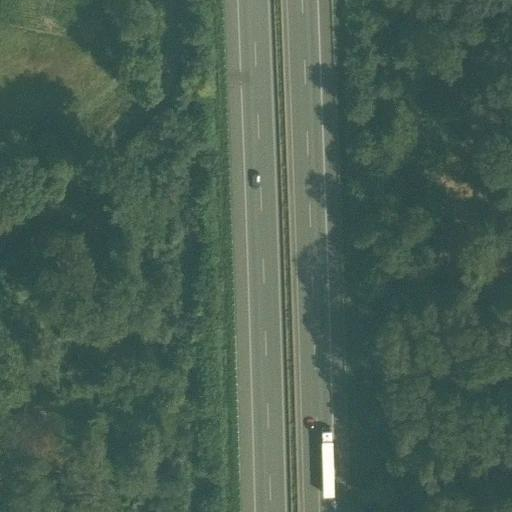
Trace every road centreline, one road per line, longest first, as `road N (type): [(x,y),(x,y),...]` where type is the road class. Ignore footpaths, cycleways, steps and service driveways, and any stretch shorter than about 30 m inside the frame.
road 1 (motorway): [(251,0),(269,511)]
road 2 (motorway): [(324,511),(309,0)]
road 3 (unclassified): [(0,270),(124,124),(164,62),(159,0)]
